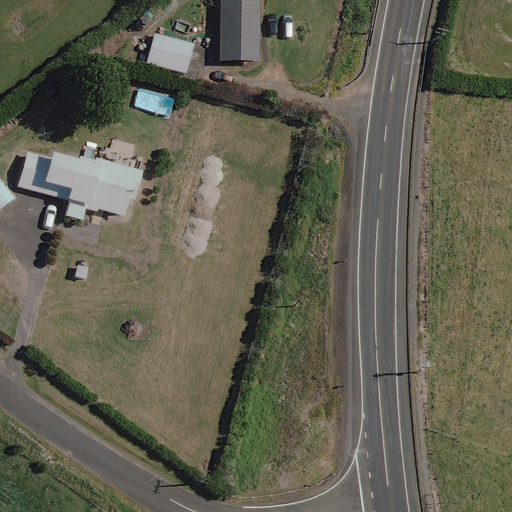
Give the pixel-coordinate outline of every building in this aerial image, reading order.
[(255,67),(255,0),(213,0),(213,23),(220,23),(219,66),(255,67)] [(190,48),(151,38),(144,67),(182,77),(190,48)] [(175,110),(176,106),(176,102),(174,99),(171,96),(168,94),(164,93),(160,93),(156,95),(153,98),(151,101),(151,105),(151,109),(153,113),(155,116),(159,118),(163,118),(167,118),(170,116),(173,114),(175,110)] [(74,166),(28,153),(17,190),(68,204),(63,220),(80,225),(82,219),(103,225),(106,216),(128,222),(141,179),(76,160),(74,166)] [(0,211),(13,201),(0,183),(0,211)]
